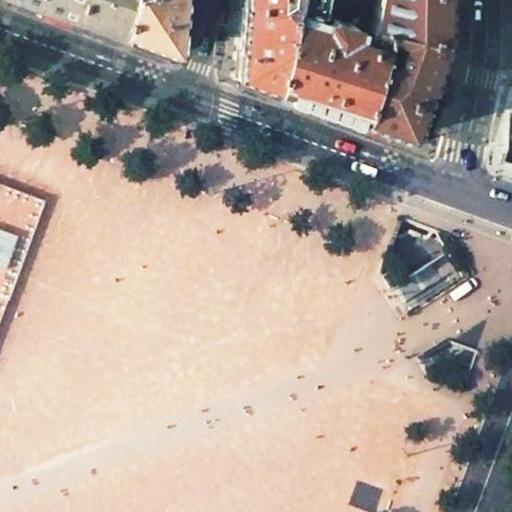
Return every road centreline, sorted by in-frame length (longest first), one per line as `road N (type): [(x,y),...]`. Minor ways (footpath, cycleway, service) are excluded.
road 1 (primary): [(450,183),(190,90)]
road 2 (primary): [(190,90),(0,22)]
road 3 (residential): [(450,183),(484,64),(486,0)]
